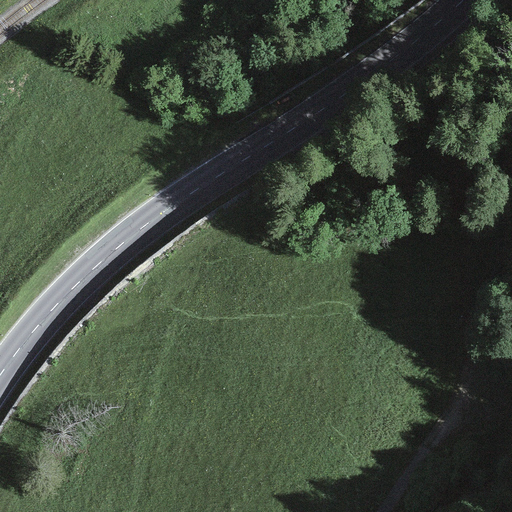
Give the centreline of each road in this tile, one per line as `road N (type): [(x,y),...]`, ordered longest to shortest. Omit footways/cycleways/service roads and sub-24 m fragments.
road 1 (secondary): [(0,374),(36,326),(119,246),(345,93),(462,0)]
road 2 (track): [(382,511),(461,413),(511,216)]
